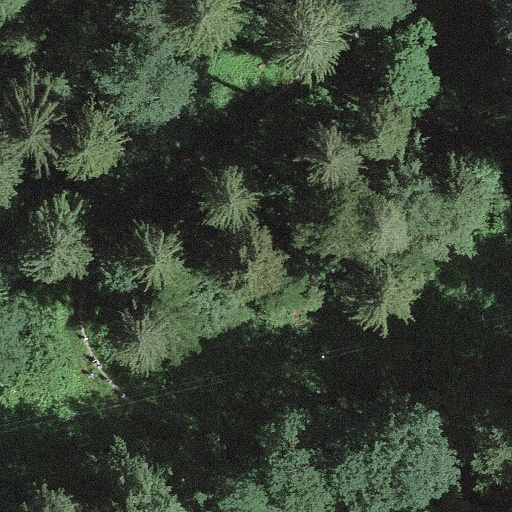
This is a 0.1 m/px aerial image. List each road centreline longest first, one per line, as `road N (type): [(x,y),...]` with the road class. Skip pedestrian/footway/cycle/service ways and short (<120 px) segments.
road 1 (track): [(316,486),(158,400),(94,299),(168,168),(390,0)]
road 2 (track): [(511,343),(316,486)]
